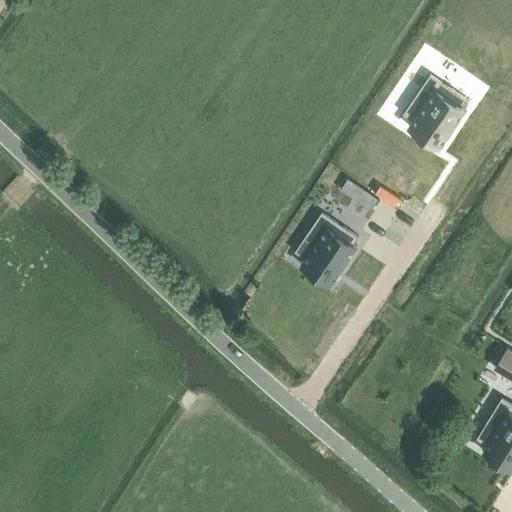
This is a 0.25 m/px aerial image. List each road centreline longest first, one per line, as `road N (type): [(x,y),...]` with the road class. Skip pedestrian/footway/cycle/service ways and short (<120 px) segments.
road 1 (unclassified): [(303,410),(0,135)]
road 2 (residential): [(303,410),(434,219)]
road 3 (unclassified): [(412,511),(303,410)]
